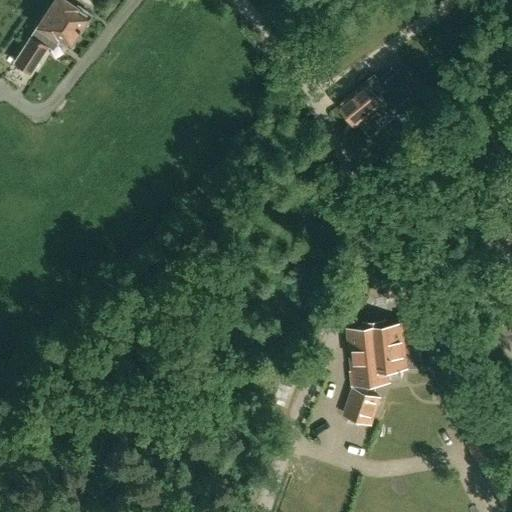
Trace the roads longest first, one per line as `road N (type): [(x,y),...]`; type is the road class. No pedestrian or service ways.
road 1 (unclassified): [(264,511),(376,220)]
road 2 (unclassified): [(376,220),(316,105),(237,0)]
road 3 (unclassified): [(511,348),(443,314),(407,274),(376,220)]
